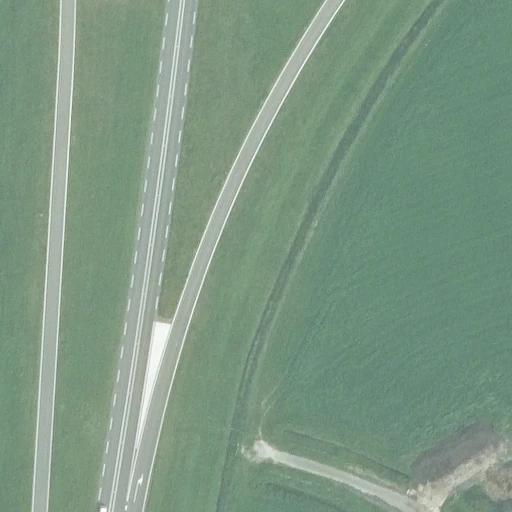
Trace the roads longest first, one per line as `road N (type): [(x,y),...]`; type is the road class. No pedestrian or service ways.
road 1 (primary): [(111,501),(155,407),(253,138),(336,0)]
road 2 (primary): [(64,0),(39,511)]
road 3 (primary): [(111,501),(179,0)]
road 4 (unclassified): [(406,511),(352,482),(279,457)]
